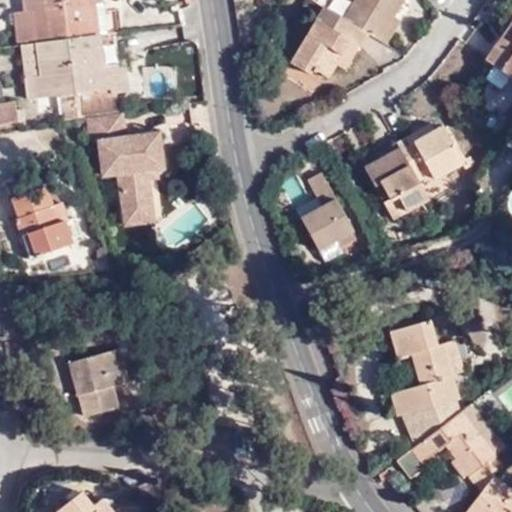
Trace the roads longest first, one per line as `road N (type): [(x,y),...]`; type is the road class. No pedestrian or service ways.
road 1 (tertiary): [(359,490),(318,413),(237,160),(215,0)]
road 2 (residential): [(0,461),(214,464),(359,490)]
road 3 (track): [(282,308),(472,226)]
